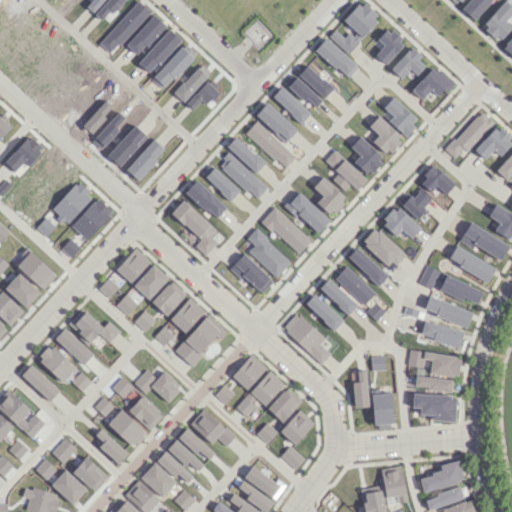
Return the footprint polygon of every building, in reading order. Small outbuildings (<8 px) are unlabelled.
[(147,12),(136,2),(132,6),(125,0),(116,0),(115,2),(119,6),(92,36),(111,52),(147,12)] [(342,21),(350,29),(343,37),(333,29),(327,35),(346,53),(379,17),(361,0),(342,21)] [(472,19),(488,0),(467,0),(460,8),(472,19)] [(498,40),(511,26),(505,20),(511,12),(511,9),(502,1),(481,24),(498,40)] [(164,25),(153,14),(125,44),(137,55),(164,25)] [(386,27),(376,38),(383,45),(374,54),(384,64),(403,43),(386,27)] [(143,68),(153,58),(158,63),(180,40),(168,28),(137,62),(143,68)] [(511,56),(511,34),(501,46),(511,56)] [(346,78),(357,66),(325,37),(314,49),(346,78)] [(323,97),(332,88),(306,64),(297,74),(323,97)] [(430,89),(438,97),(451,83),(433,65),(410,89),(421,99),(430,89)] [(417,120),(392,96),(382,106),(391,116),(387,120),(403,135),(417,120)] [(296,129),(266,102),(254,114),(284,142),(296,129)] [(453,157),(462,148),(465,151),(492,122),(479,110),(444,148),(453,157)] [(371,141),(385,154),(401,137),(377,115),(367,126),(377,134),(371,141)] [(244,132),(283,168),(294,156),(255,120),(244,132)] [(492,149),(499,155),(511,141),(494,125),(473,149),(484,159),(492,149)] [(255,172),(264,162),(234,136),(225,146),(255,172)] [(358,155),(352,161),(367,175),(382,158),(358,136),(349,146),(358,155)] [(331,179),(343,190),(349,184),(355,189),(365,179),(333,149),(323,160),(337,172),(331,179)] [(511,150),(495,169),(505,179),(511,171),(511,150)] [(254,200),(265,188),(228,152),(217,163),(254,200)] [(238,190),(209,164),(200,174),(229,200),(238,190)] [(429,191),(435,185),(445,194),(454,183),(433,165),(418,182),(429,191)] [(345,198),(321,176),(312,187),(321,195),(315,202),(329,215),(345,198)] [(225,207),(195,179),(184,191),(214,218),(225,207)] [(414,217),(432,199),(419,186),(401,205),(414,217)] [(283,205),(317,232),(328,218),(295,191),(283,205)] [(85,239),(112,211),(96,197),(70,224),(85,239)] [(199,239),(194,245),(204,255),(216,241),(210,235),(215,230),(182,200),(170,212),(199,239)] [(487,216),(498,221),(493,230),(511,239),(511,238),(511,213),(493,204),(487,216)] [(394,236),(400,229),(409,238),(419,228),(396,205),(380,222),(394,236)] [(296,253),(309,239),(273,206),(260,220),(296,253)] [(458,240),(469,247),(472,243),(499,260),(508,245),(469,222),(458,240)] [(402,253),(374,227),(360,242),(389,268),(402,253)] [(247,251),(275,277),(289,261),(254,228),(245,238),(252,244),(247,251)] [(70,256),(78,247),(68,238),(60,248),(70,256)] [(446,259),(486,281),(494,267),(454,245),(446,259)] [(115,269),(130,282),(149,260),(134,247),(115,269)] [(377,285),(386,275),(355,247),(346,256),(377,285)] [(272,281),(242,253),(230,266),(259,294),(272,281)] [(147,299),(167,277),(152,263),(132,285),(147,299)] [(417,283),(430,288),(436,269),(424,264),(417,283)] [(373,293),(345,265),(333,278),(362,305),(373,293)] [(481,289),(443,276),(438,290),(476,303),(481,289)] [(117,287),(107,277),(97,288),(107,297),(117,287)] [(347,314),(356,304),(327,278),(317,288),(347,314)] [(185,294),(170,280),(150,302),(165,316),(185,294)] [(126,314),(136,303),(125,293),(115,304),(126,314)] [(332,330),(342,320),(313,293),(304,303),(332,330)] [(471,311),(427,295),(422,310),(465,326),(471,311)] [(168,318),(183,332),(203,311),(189,297),(168,318)] [(374,321),(384,311),(374,301),(364,311),(374,321)] [(415,317),(417,309),(404,306),(402,314),(415,317)] [(107,320),(101,327),(80,308),(66,324),(87,344),(97,333),(108,342),(118,331),(107,320)] [(154,319),(142,310),(132,321),(144,331),(154,319)] [(319,343),(323,338),(296,312),(281,327),(319,363),(329,353),(319,343)] [(226,332),(207,314),(173,349),(189,365),(216,336),(219,339),(226,332)] [(457,347),(462,332),(423,319),(418,335),(457,347)] [(163,344),(172,334),(162,325),(153,335),(163,344)] [(91,354),(63,327),(53,338),(81,364),(91,354)] [(74,366),(49,344),(36,358),(61,381),(74,366)] [(406,365),(421,367),(422,359),(429,359),(428,373),(457,376),(459,356),(408,350),(406,365)] [(265,367),(250,354),(230,375),(245,389),(265,367)] [(370,370),(384,369),(382,355),(368,356),(370,370)] [(48,401),(58,390),(30,364),(20,374),(48,401)] [(144,393),(150,386),(167,402),(180,388),(162,371),(155,378),(145,368),(132,382),(144,393)] [(263,405),(283,384),(269,370),(234,406),(243,414),(257,399),(263,405)] [(352,379),(352,407),(366,407),(365,370),(356,370),(356,379),(352,379)] [(81,391),(90,380),(79,372),(71,382),(81,391)] [(449,391),(451,379),(414,375),(413,387),(449,391)] [(110,387),(123,399),(133,388),(120,376),(110,387)] [(223,403),(233,393),(223,384),(214,394),(223,403)] [(281,421),(300,400),(286,386),(266,407),(281,421)] [(370,394),(373,429),(392,428),(390,392),(370,394)] [(453,421),(454,395),(411,394),(411,407),(418,407),(418,414),(431,414),(431,420),(453,421)] [(127,410),(148,430),(162,415),(140,395),(127,410)] [(111,405),(101,396),(93,406),(102,414),(111,405)] [(225,446),(233,436),(202,408),(188,423),(210,443),(215,437),(225,446)] [(144,432),(119,409),(106,423),(130,446),(144,432)] [(313,423),(298,409),(278,430),(293,444),(313,423)] [(255,433),(266,443),(276,432),(265,422),(255,433)] [(212,452),(185,427),(176,437),(195,454),(198,450),(207,458),(212,452)] [(93,435),(101,441),(97,446),(117,463),(126,453),(99,428),(93,435)] [(202,464),(174,439),(166,448),(194,473),(202,464)] [(303,458),(288,445),(279,455),(293,469),(303,458)] [(174,478),(177,474),(186,482),(192,476),(164,450),(155,460),(174,478)] [(421,491),(462,481),(457,460),(438,464),(440,471),(418,476),(421,491)] [(161,496),(174,481),(153,462),(139,477),(161,496)] [(283,485),(249,465),(242,479),(275,498),(283,485)] [(385,497),(396,495),(397,502),(406,501),(399,465),(379,469),(385,497)] [(123,494),(142,511),(146,511),(158,499),(137,479),(123,494)] [(236,486),(247,494),(244,498),(264,511),(271,502),(241,479),(236,486)] [(383,511),(379,485),(360,488),(364,511),(383,511)] [(423,498),(427,509),(463,498),(459,486),(423,498)] [(193,500),(182,489),(172,499),(183,510),(193,500)] [(235,511),(236,511),(259,511),(232,493),(227,499),(238,506),(235,511)] [(108,511),(137,511),(121,497),(107,511),(108,511)] [(473,511),(468,499),(435,511),(473,511)] [(232,511),(217,501),(211,509),(215,511),(232,511)]
